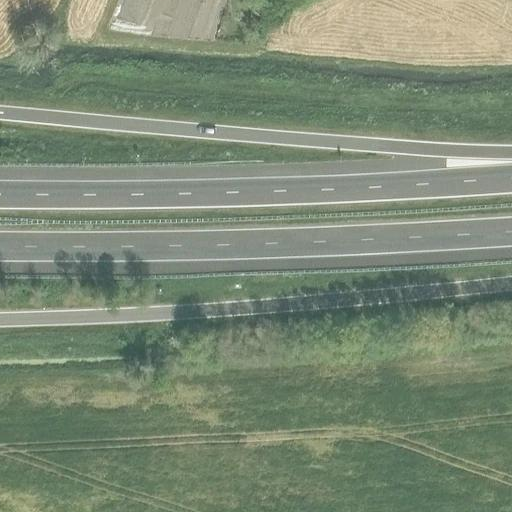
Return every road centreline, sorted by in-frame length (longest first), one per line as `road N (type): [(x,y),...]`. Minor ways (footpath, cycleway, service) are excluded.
road 1 (motorway): [(511,157),(0,114)]
road 2 (motorway): [(0,322),(247,314),(511,286)]
road 3 (motorway): [(511,177),(228,194),(0,194)]
road 4 (motorway): [(0,248),(511,234)]
